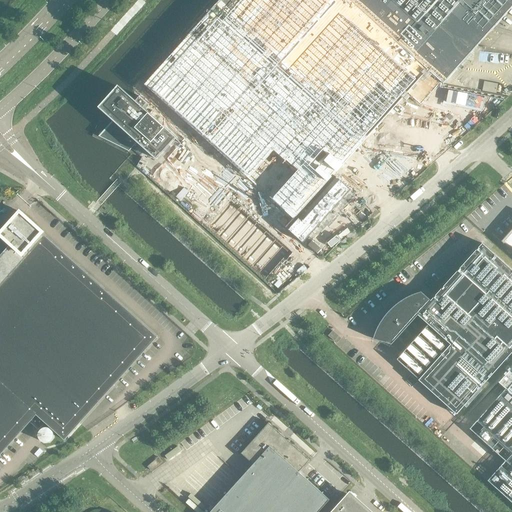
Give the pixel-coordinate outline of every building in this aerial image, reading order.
[(349,0),(230,0),(152,85),(292,213),(281,224),(298,239),(346,187),(332,174),(427,71),(349,0)] [(511,0),(350,0),(441,82),(443,84),(511,6),(511,0)] [(485,80),(483,89),(497,91),(498,82),(485,80)] [(113,120),(98,136),(128,151),(129,152),(137,142),(157,160),(177,138),(144,108),(149,104),(141,97),(136,101),(133,98),(122,88),(102,111),(113,120)] [(256,193),(253,197),(266,209),(270,206),(256,193)] [(0,455),(37,415),(65,440),(158,337),(42,233),(43,232),(20,211),(0,234),(11,244),(0,256),(0,455)] [(511,228),(501,241),(511,251),(511,228)] [(374,337),(373,339),(391,344),(394,342),(418,315),(451,345),(419,380),(457,414),(511,352),(511,270),(482,244),(431,301),(421,292),(417,293),(412,295),(408,297),(404,299),(400,301),(397,304),(393,307),(390,310),(387,313),(384,317),(382,320),(379,325),(377,329),(375,333),(374,337)] [(334,341),(338,336),(332,331),(328,336),(334,341)] [(505,389),(469,429),(505,461),(487,480),(511,502),(511,367),(498,382),(505,389)] [(210,511),(318,511),(330,500),(299,472),(310,460),(269,423),(241,453),(253,464),(210,511)] [(158,457),(147,467),(151,471),(162,461),(158,457)] [(366,511),(347,494),(333,509),(330,511),(366,511)]
